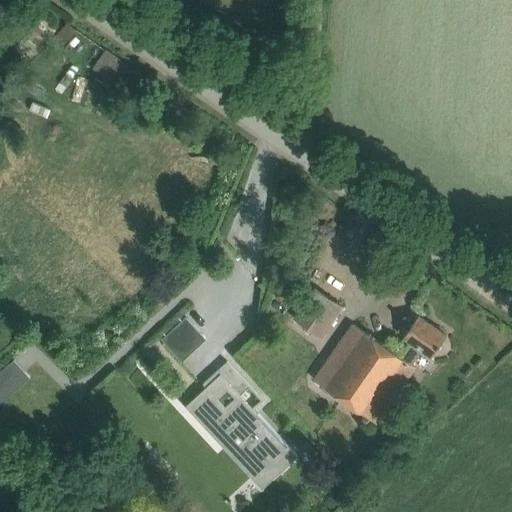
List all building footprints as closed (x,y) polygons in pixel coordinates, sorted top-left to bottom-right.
[(96,49),(108,59),(122,44),(110,34),(96,49)] [(91,99),(100,107),(114,90),(105,82),(91,99)] [(294,318),(321,337),(343,307),(316,288),(294,318)] [(411,364),(422,350),(432,356),(447,335),(418,315),(403,337),(409,340),(398,355),(353,324),(314,380),(364,414),(362,416),(369,421),(371,419),(377,423),(416,367),(411,364)] [(0,374),(0,395),(26,372),(15,360),(0,374)] [(252,477),(287,444),(254,409),(263,400),(227,361),(203,383),(206,387),(186,406),(252,477)] [(363,474),(340,457),(331,469),(354,486),(363,474)]
